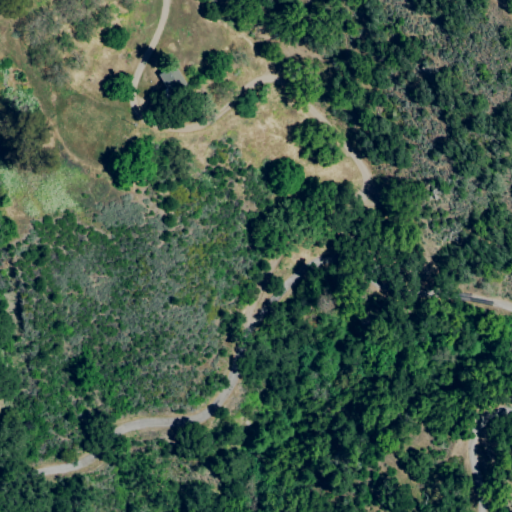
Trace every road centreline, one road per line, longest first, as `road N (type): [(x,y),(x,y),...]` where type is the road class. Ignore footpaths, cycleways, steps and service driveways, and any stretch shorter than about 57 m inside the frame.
road 1 (track): [(163,0),(133,81),(131,102),(141,120),(176,130),(196,126),(244,87),(276,78),(339,137),(366,179),(354,203),(307,218),(285,236),(256,292),(234,363)]
road 2 (track): [(234,363),(277,295),(320,266),(476,299)]
road 3 (track): [(476,299),(511,308),(510,409),(489,417),(476,436),(464,511)]
